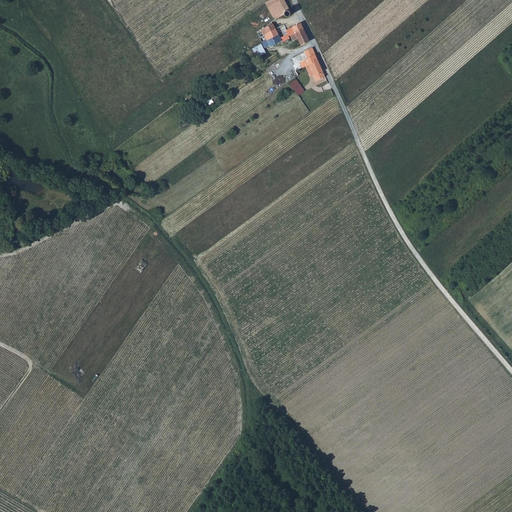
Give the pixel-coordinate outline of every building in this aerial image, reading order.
[(288,10),(290,11),(283,0),(269,0),(269,1),(275,12),(272,13),(274,17),(276,18),(283,14),(284,14),(284,12),(285,10),(287,9),(288,10)] [(290,35),(292,40),(306,33),(301,22),(292,26),(293,27),(295,32),(291,34),(290,35)] [(275,29),(272,24),(261,29),(264,35),(275,29)] [(264,35),(265,37),(266,39),(267,41),(270,47),(281,41),(275,29),(264,35)] [(307,59),(304,60),(307,65),(318,60),(306,33),(292,40),(295,45),(300,43),(303,49),(300,50),(303,55),(305,54),(307,59)] [(251,46),(257,57),(265,53),(260,42),(259,42),(251,46)] [(304,60),(294,65),(297,71),(306,66),(307,65),(304,60)] [(315,82),(326,77),(318,60),(307,65),(306,66),(310,75),(313,74),(313,76),(312,77),(315,82)] [(297,71),(294,65),(289,68),(294,78),(299,75),(297,71)] [(296,79),(289,83),(295,96),(302,92),(296,79)]
